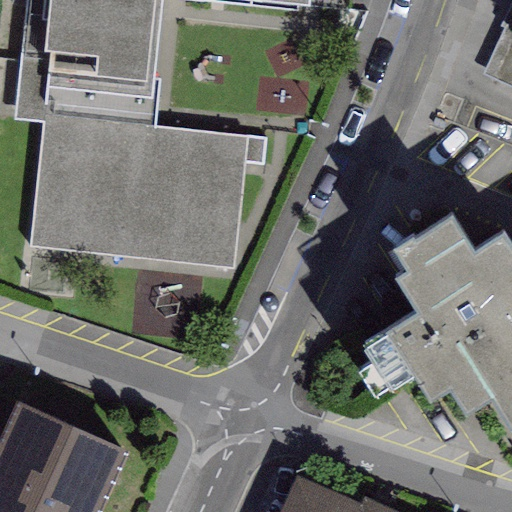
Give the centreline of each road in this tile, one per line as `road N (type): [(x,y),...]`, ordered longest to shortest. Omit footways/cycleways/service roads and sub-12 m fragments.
road 1 (residential): [(424,0),(357,181),(240,417)]
road 2 (residential): [(511,506),(240,417)]
road 3 (residential): [(240,417),(0,339)]
